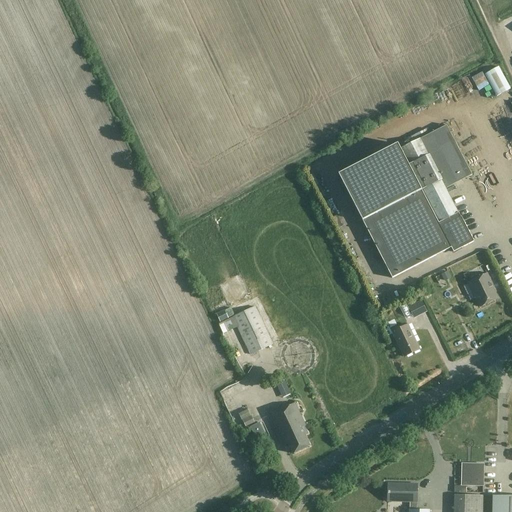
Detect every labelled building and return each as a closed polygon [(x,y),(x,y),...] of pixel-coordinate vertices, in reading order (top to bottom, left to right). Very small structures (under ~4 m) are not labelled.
[(496,66),(483,73),(486,78),(477,82),(481,90),(503,79),(496,66)] [(471,83),(465,86),(472,99),(478,96),(471,83)] [(463,99),(468,98),(463,84),(458,85),(463,99)] [(472,176),(446,126),(405,147),(402,141),(397,144),(397,145),(338,175),(366,229),(392,279),(451,248),(453,253),(474,242),(461,218),(460,218),(458,213),(445,189),(472,176)] [(495,289),(487,274),(467,283),(474,298),(475,298),(480,308),(498,299),(493,289),(495,289)] [(427,312),(421,301),(408,308),(414,319),(427,312)] [(255,307),(219,325),(224,334),(237,328),(251,356),(273,345),(255,307)] [(420,350),(407,325),(392,333),(404,357),(420,350)] [(228,397),(230,403),(248,396),(246,390),(228,397)] [(305,426),(295,404),(269,416),(283,445),(289,443),(294,453),(309,446),(304,435),(307,434),(303,427),(305,426)] [(253,432),(263,429),(259,418),(250,421),(253,432)] [(483,465),(462,464),(462,485),(483,486),(483,465)] [(417,485),(388,484),(388,502),(410,502),(410,510),(409,511),(429,511),(430,510),(416,510),(416,502),(417,502),(417,485)] [(482,511),(483,496),(454,495),(454,511),(482,511)] [(511,511),(511,497),(492,497),(492,511),(511,511)]
